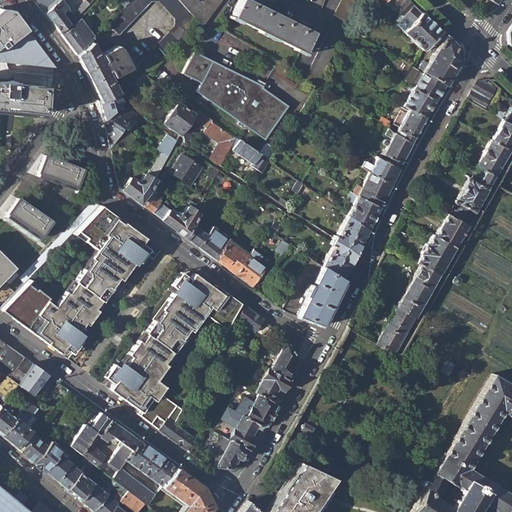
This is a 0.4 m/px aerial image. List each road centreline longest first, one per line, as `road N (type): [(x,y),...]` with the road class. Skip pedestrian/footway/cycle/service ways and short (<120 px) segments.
road 1 (residential): [(75,82),(107,192),(320,351)]
road 2 (residential): [(481,44),(320,351)]
road 3 (residential): [(235,494),(0,325)]
road 4 (residential): [(320,351),(235,494)]
road 5 (residential): [(75,82),(0,191)]
